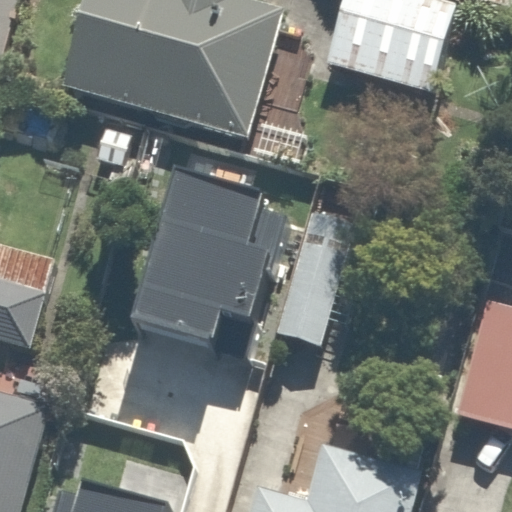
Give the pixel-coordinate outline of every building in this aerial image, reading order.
[(243,0),(82,0),(60,92),(246,137),(275,17),(241,9),(243,0)] [(427,0),(343,0),(324,76),(436,104),(460,9),(427,0)] [(511,0),(469,0),(511,13),(511,0)] [(186,261),(294,292),(310,236),(325,183),(216,152),(186,261)] [(324,364),(356,249),(310,236),(294,292),(277,351),(324,364)] [(0,246),(0,350),(42,358),(60,258),(0,246)] [(511,437),(511,321),(495,317),(470,428),(511,437)] [(0,511),(32,511),(62,409),(0,391),(0,511)] [(260,498),(256,511),(417,511),(426,476),(326,451),(311,510),(260,498)]
